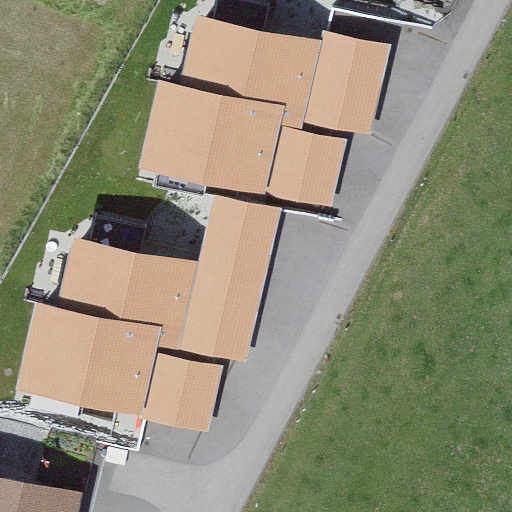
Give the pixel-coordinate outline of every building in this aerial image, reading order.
[(281,95),(275,122),(311,130),(314,118),(373,130),(393,40),(323,25),(321,34),(196,8),(182,73),(281,95)] [(157,67),(136,158),(334,203),(348,138),(311,130),(275,122),(281,95),(182,73),(157,67)] [(159,318),(154,341),(247,361),(283,202),(215,187),(199,261),(75,234),(61,296),(159,318)] [(61,296),(34,293),(17,382),(142,406),(140,416),(208,429),(221,360),(154,347),(154,341),(159,318),(61,296)] [(0,511),(66,511),(71,492),(0,476),(0,511)]
